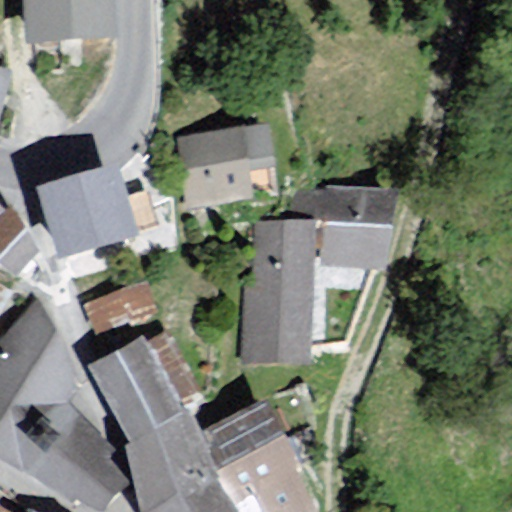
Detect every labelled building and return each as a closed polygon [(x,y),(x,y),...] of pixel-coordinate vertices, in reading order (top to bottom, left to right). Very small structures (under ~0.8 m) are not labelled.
[(70,31),(68,0),(25,0),(28,34),(70,31)] [(258,125),(184,141),(195,193),(269,176),(258,125)] [(53,188),(70,250),(126,234),(109,173),(53,188)] [(388,188),(296,193),(297,224),(311,224),(310,254),(373,255),(388,188)] [(3,208),(0,211),(0,257),(7,264),(33,239),(3,208)] [(297,224),(258,224),(257,349),(309,350),(310,254),(311,224),(297,224)] [(136,285),(91,300),(99,326),(145,311),(136,285)] [(0,441),(19,452),(33,425),(65,397),(74,387),(55,328),(37,301),(0,334),(0,441)] [(97,361),(129,432),(185,409),(145,338),(97,361)] [(19,452),(100,495),(111,482),(65,397),(33,425),(19,452)] [(262,398),(196,436),(207,464),(238,511),(322,511),(327,510),(262,398)] [(156,497),(207,464),(196,436),(185,409),(129,432),(156,497)] [(156,497),(165,511),(238,511),(207,464),(156,497)] [(0,511),(6,511),(9,509),(0,502),(0,511)]
